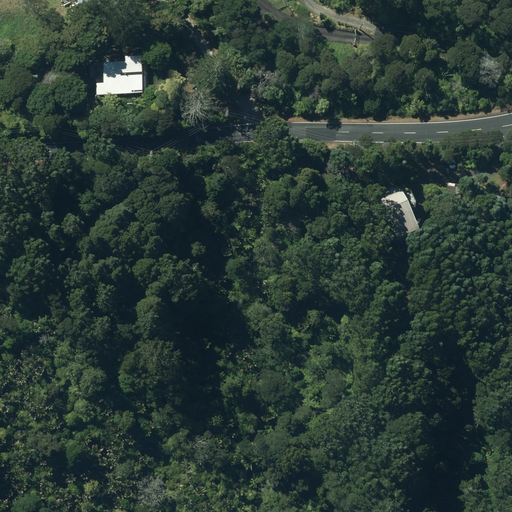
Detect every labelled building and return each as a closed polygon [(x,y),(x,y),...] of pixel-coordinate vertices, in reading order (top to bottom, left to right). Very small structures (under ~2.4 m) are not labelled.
[(78,0),(81,8),(108,0),(78,0)] [(102,60),(103,93),(142,91),(140,53),(124,53),(124,59),(102,60)] [(449,186),(446,212),(459,214),(462,199),(459,199),(461,187),(449,186)] [(378,204),(396,244),(424,232),(405,192),(378,204)] [(484,203),(467,201),(466,214),(483,216),(484,203)]
